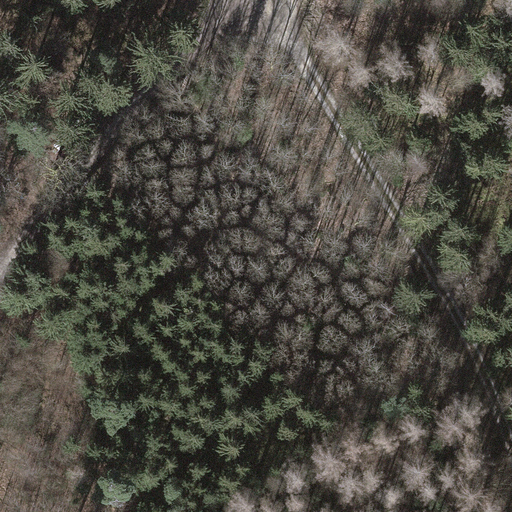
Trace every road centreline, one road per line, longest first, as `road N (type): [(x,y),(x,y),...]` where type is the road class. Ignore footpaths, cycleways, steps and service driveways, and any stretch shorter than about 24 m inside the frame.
road 1 (track): [(511,471),(489,363),(288,0)]
road 2 (track): [(248,0),(87,143),(0,289)]
